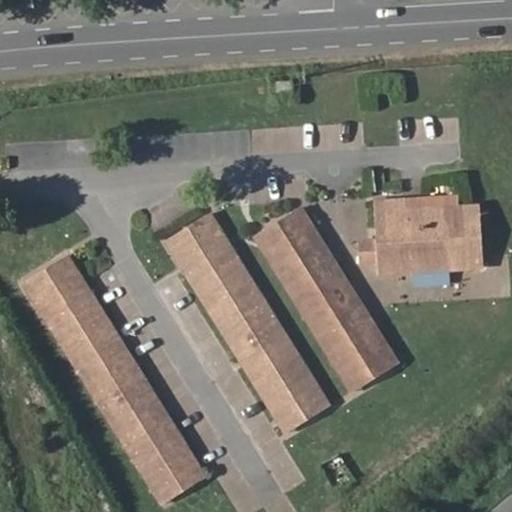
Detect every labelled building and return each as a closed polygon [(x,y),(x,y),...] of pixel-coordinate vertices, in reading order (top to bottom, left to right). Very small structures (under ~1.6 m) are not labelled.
[(280,89),(296,89),(295,78),(279,80),(280,89)] [(365,261),(381,260),(382,273),(487,267),(483,204),(461,206),(461,196),(377,201),(380,241),(363,242),(365,261)] [(396,367),(401,363),(304,207),(298,211),(396,367)] [(396,367),(298,211),(264,232),(362,388),(396,367)] [(231,243),(213,213),(167,241),(287,434),(327,409),(226,246),(231,243)] [(356,391),(362,388),(264,232),(259,235),(356,391)] [(327,409),(333,406),(231,243),(226,246),(327,409)] [(201,479),(206,476),(69,256),(64,259),(201,479)] [(64,259),(25,282),(44,313),(50,310),(168,499),(201,479),(64,259)] [(162,503),(168,499),(50,310),(44,313),(162,503)]
